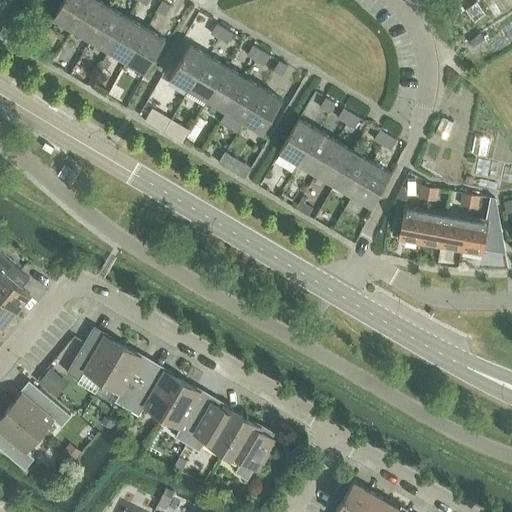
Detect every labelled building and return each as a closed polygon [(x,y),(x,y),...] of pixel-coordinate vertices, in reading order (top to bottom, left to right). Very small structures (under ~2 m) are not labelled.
[(63,0),(53,16),(72,28),(88,0),(63,0)] [(88,0),(72,28),(90,38),(110,6),(100,0),(88,0)] [(161,0),(156,9),(165,15),(171,5),(162,0),(161,0)] [(128,16),(110,6),(90,38),(108,49),(128,16)] [(108,49),(127,60),(146,27),(128,16),(108,49)] [(210,32),(219,37),(225,27),(216,22),(210,32)] [(146,27),(127,60),(145,71),(165,38),(146,27)] [(233,32),(225,27),(219,37),(227,42),(233,32)] [(247,54),(256,59),(261,49),(253,44),(247,54)] [(170,78),(189,89),(208,56),(189,45),(170,78)] [(269,53),(261,49),(256,59),(264,63),(269,53)] [(189,89),(207,100),(227,66),(208,56),(189,89)] [(288,64),(279,59),(273,69),(282,74),(288,64)] [(245,77),(227,66),(207,100),(225,110),(245,77)] [(225,110),(243,121),(263,88),(245,77),(225,110)] [(243,121),(262,132),(282,99),(263,88),(243,121)] [(334,101),(325,96),(319,106),(328,111),(334,101)] [(147,119),(184,138),(191,125),(154,105),(147,119)] [(338,117),(347,122),(352,112),(344,107),(338,117)] [(354,126),(360,117),(352,112),(347,122),(354,126)] [(298,118),(279,151),(298,162),(317,130),(298,118)] [(374,138),(383,144),(389,134),(380,128),(374,138)] [(298,162),(316,173),(336,140),(317,130),(298,162)] [(391,148),(397,138),(389,134),(383,144),(391,148)] [(336,140),(316,173),(335,184),(354,151),(336,140)] [(335,184),(353,195),(372,162),(354,151),(335,184)] [(224,152),(218,162),(229,168),(232,163),(230,155),(224,152)] [(353,195),(372,206),(391,173),(372,162),(353,195)] [(419,197),(427,199),(429,186),(421,185),(419,197)] [(427,199),(435,200),(438,187),(429,186),(427,199)] [(460,205),(468,206),(470,193),(462,192),(460,205)] [(468,206),(477,208),(479,195),(470,193),(468,206)] [(399,236),(420,240),(425,211),(404,207),(399,236)] [(425,211),(420,240),(440,244),(446,214),(425,211)] [(440,244),(461,247),(466,218),(446,214),(440,244)] [(461,247),(482,251),(487,222),(466,218),(461,247)] [(0,295),(16,309),(28,293),(22,288),(29,278),(0,253),(0,295)] [(0,322),(2,325),(16,309),(0,295),(0,322)] [(91,331),(67,371),(79,378),(77,382),(95,393),(123,346),(104,334),(102,338),(91,331)] [(123,346),(95,393),(113,403),(116,399),(127,406),(151,366),(139,359),(141,356),(123,346)] [(144,404),(162,415),(183,381),(164,369),(162,373),(151,366),(127,406),(138,413),(144,404)] [(51,367),(39,381),(48,388),(60,374),(51,367)] [(16,399),(8,408),(39,434),(53,418),(61,425),(70,414),(28,380),(16,395),(16,399)] [(162,415),(181,426),(175,435),(187,442),(211,402),(199,395),(201,391),(183,381),(162,415)] [(222,408),(211,402),(187,442),(198,449),(204,440),(222,450),(243,416),(224,405),(222,408)] [(0,447),(24,468),(33,457),(26,450),(39,434),(8,408),(0,417),(0,447)] [(104,415),(100,421),(112,428),(116,422),(104,415)] [(241,461),(235,470),(247,477),(270,437),(259,430),(261,427),(243,416),(222,450),(241,461)] [(127,430),(117,425),(110,436),(120,441),(127,430)] [(69,442),(61,451),(71,459),(78,450),(69,442)] [(180,454),(174,465),(181,469),(187,459),(180,454)] [(353,480),(334,511),(358,511),(371,491),(353,480)] [(157,504),(166,508),(171,496),(174,491),(165,487),(163,492),(157,504)] [(358,511),(382,511),(389,501),(371,491),(358,511)] [(389,501),(382,511),(405,511),(406,511),(389,501)]
